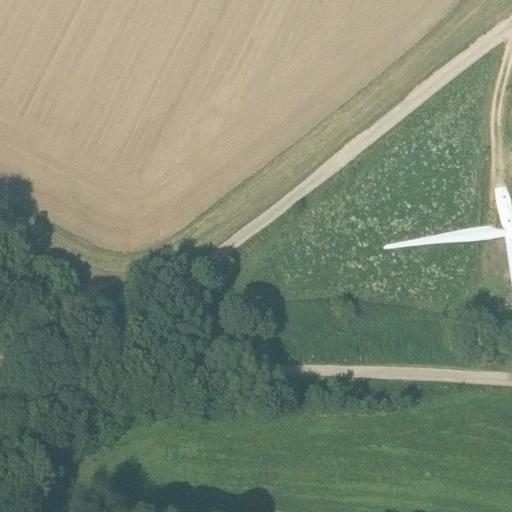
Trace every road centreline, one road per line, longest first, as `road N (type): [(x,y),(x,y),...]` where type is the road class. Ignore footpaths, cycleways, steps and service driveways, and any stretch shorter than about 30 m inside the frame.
road 1 (unclassified): [(511,28),(186,283),(156,312),(150,335),(83,335),(0,292)]
road 2 (track): [(511,380),(194,368),(164,358),(150,335)]
road 3 (track): [(511,215),(495,124),(511,41)]
